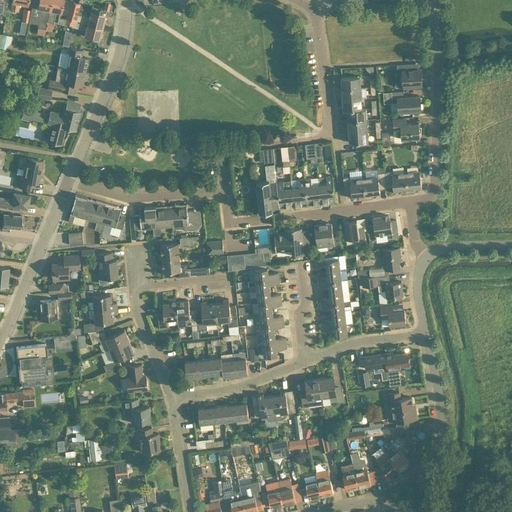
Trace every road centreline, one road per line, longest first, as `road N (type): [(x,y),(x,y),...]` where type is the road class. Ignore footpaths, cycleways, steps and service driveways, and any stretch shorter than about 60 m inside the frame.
road 1 (residential): [(272,219),(228,223),(225,190),(130,199),(67,181)]
road 2 (residential): [(410,202),(434,192),(433,0)]
road 3 (residential): [(262,145),(329,136),(314,13)]
road 4 (residential): [(67,181),(115,68),(125,0)]
road 5 (residential): [(0,341),(67,181)]
road 6 (residential): [(171,397),(251,383),(303,360)]
road 7 (unclassified): [(434,469),(441,415),(425,333)]
road 8 (residential): [(303,360),(354,342),(425,333)]
